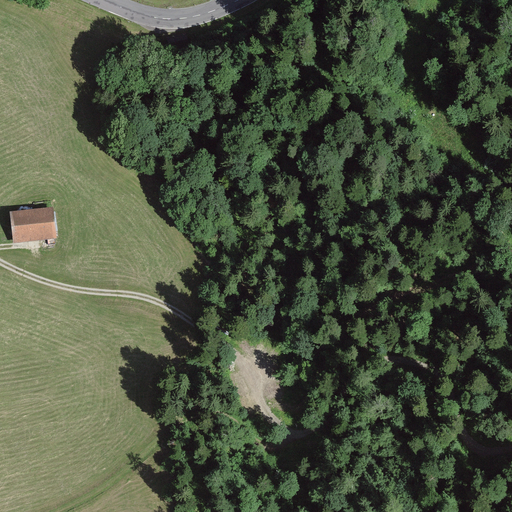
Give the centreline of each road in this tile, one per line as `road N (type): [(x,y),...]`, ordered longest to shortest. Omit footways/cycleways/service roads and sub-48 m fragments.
road 1 (track): [(0,262),(78,291),(147,297),(196,320),(239,346),(269,406),(292,431),(319,426),(364,364),(403,356),(439,372),(461,425),(484,452),(511,450)]
road 2 (primary): [(103,0),(172,19),(238,0)]
